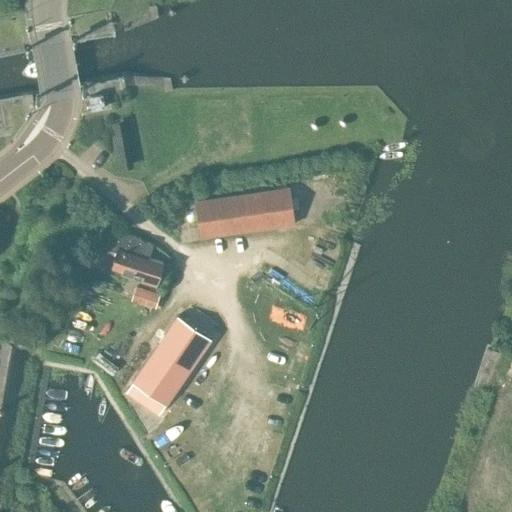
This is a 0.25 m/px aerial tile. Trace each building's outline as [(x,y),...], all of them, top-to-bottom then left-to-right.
[(88,96),(90,109),(104,107),(102,93),(88,96)] [(127,120),(113,122),(121,169),(135,167),(127,120)] [(197,199),(203,237),(293,224),(288,186),(197,199)] [(116,251),(111,267),(143,277),(142,281),(155,285),(163,262),(148,257),(152,243),(138,239),(139,237),(111,229),(105,248),(116,251)] [(156,306),(160,293),(136,286),(132,299),(156,306)] [(212,340),(180,317),(132,383),(164,407),(212,340)]
